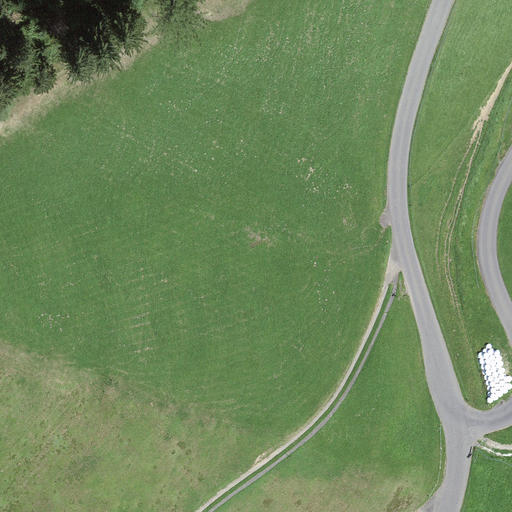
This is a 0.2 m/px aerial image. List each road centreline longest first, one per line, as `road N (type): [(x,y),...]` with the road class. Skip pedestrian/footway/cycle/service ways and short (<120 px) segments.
road 1 (unclassified): [(443,0),(410,100),(398,203),(457,424),(448,511)]
road 2 (track): [(201,511),(318,427),(403,242)]
road 3 (track): [(511,163),(487,245),(511,321)]
